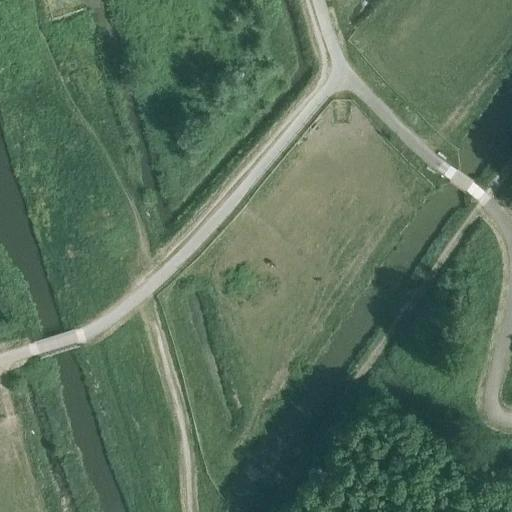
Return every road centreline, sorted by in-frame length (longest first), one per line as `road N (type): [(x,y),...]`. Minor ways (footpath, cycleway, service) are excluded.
road 1 (unknown): [(307,0),(324,61),(314,88),(184,237),(77,336)]
road 2 (track): [(269,511),(511,162)]
road 3 (unknown): [(142,279),(179,411),(191,511)]
